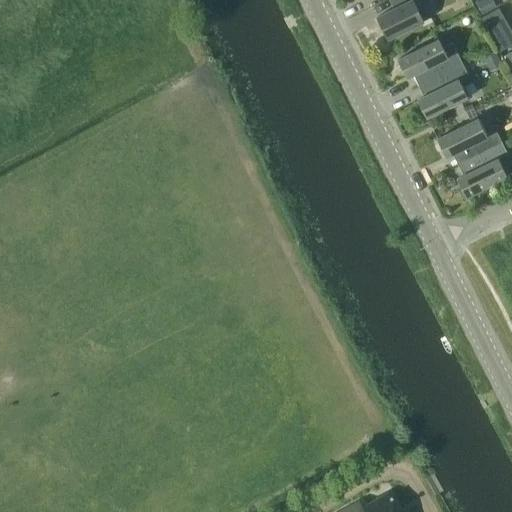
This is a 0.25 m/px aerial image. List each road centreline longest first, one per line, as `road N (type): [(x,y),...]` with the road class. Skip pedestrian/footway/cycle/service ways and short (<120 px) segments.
road 1 (tertiary): [(435,245),(315,0)]
road 2 (tertiary): [(511,396),(435,245)]
